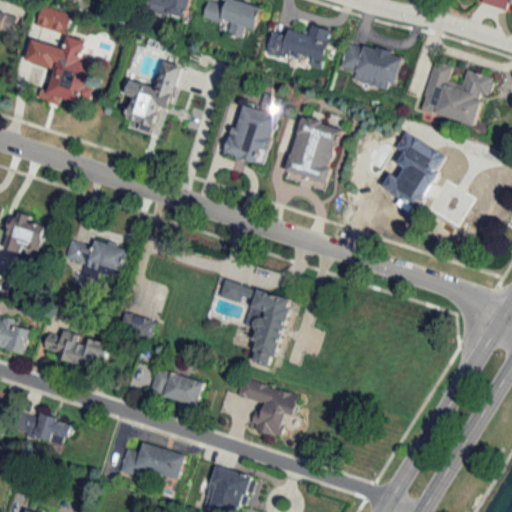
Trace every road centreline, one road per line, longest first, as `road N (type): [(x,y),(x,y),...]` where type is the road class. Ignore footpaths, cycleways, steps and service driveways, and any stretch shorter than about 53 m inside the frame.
road 1 (residential): [(511,330),(442,292),(0,143)]
road 2 (residential): [(404,511),(356,487),(0,371)]
road 3 (secondary): [(511,293),(376,511)]
road 4 (secondary): [(419,511),(511,362)]
road 5 (residential): [(511,41),(365,0)]
